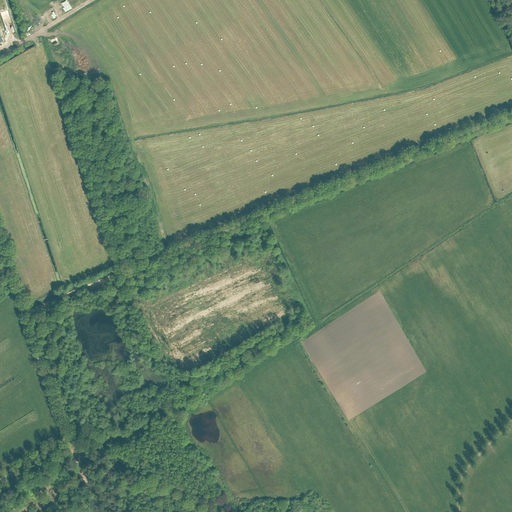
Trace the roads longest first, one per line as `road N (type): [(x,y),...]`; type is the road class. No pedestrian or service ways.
road 1 (track): [(23,314),(511,115)]
road 2 (track): [(99,511),(23,314)]
road 3 (track): [(205,404),(378,288)]
road 4 (track): [(268,213),(316,329)]
